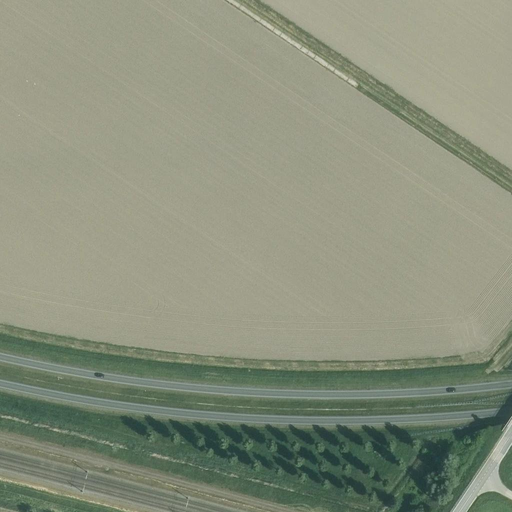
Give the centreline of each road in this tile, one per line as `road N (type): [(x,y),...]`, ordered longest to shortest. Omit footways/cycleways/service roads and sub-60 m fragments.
road 1 (trunk): [(511,384),(409,393),(194,389),(0,355)]
road 2 (trunk): [(0,382),(75,399),(262,419),(511,411)]
road 3 (track): [(0,435),(288,511)]
